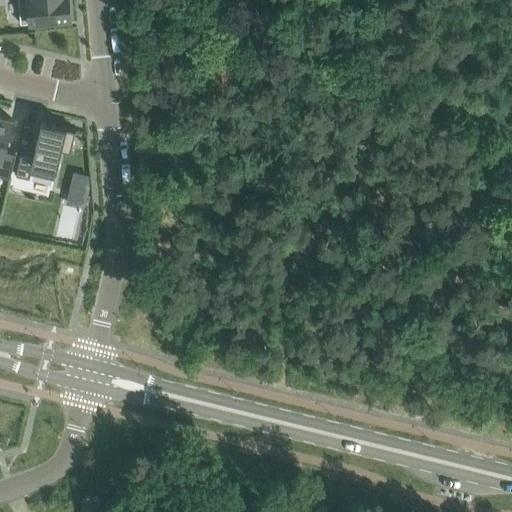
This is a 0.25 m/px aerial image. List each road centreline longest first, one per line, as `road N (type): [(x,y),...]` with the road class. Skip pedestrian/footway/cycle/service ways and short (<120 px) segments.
road 1 (tertiary): [(195,401),(511,480)]
road 2 (residential): [(105,95),(116,266),(92,365)]
road 3 (residential): [(87,386),(57,464),(0,488)]
